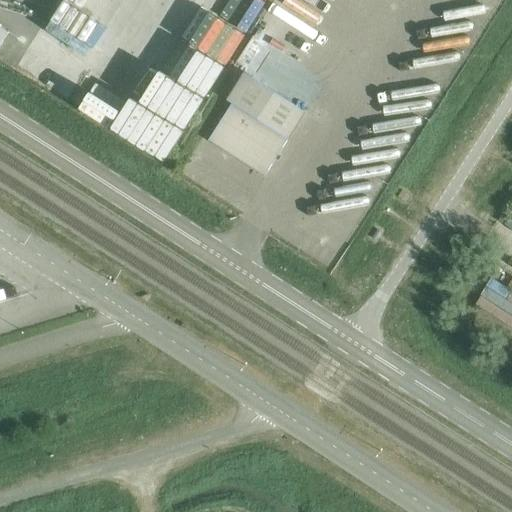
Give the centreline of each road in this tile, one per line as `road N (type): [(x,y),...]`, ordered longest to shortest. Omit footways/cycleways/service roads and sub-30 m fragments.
road 1 (unclassified): [(354,344),(0,115)]
road 2 (unclassified): [(271,407),(0,229)]
road 3 (unclassified): [(354,344),(511,97)]
road 4 (unclassified): [(0,498),(263,419),(271,407)]
road 5 (unclassified): [(434,511),(271,407)]
road 6 (unclassified): [(511,443),(354,344)]
